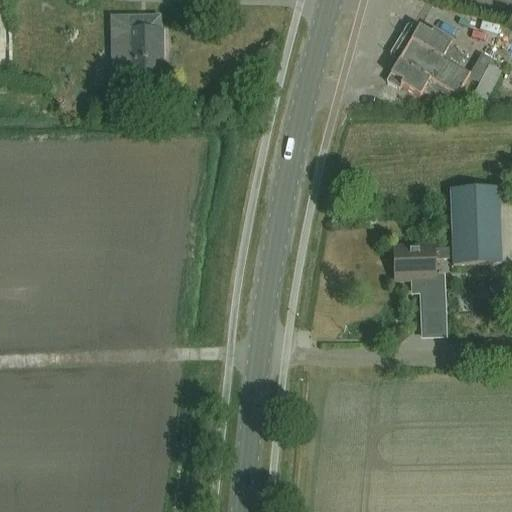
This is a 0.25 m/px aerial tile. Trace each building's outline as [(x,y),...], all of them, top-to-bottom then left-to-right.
[(113,83),(165,82),(164,31),(160,31),(160,18),(112,19),(113,83)] [(420,30),(388,84),(400,91),(402,88),(421,99),(424,94),(439,103),(443,96),(447,98),(449,94),(458,99),(470,79),(467,77),(460,71),(463,68),(459,65),(465,58),(450,50),(453,45),(434,33),(432,37),(420,30)] [(484,56),(467,77),(470,79),(481,86),(474,97),(486,103),(501,74),(490,68),(494,63),(484,56)] [(501,97),(511,100),(511,73),(509,72),(501,97)] [(454,268),(502,266),(499,191),(451,193),(453,250),(435,251),(435,249),(393,251),(395,282),(413,281),(436,280),(436,279),(435,262),(453,261),(454,268)] [(436,280),(413,281),(413,289),(420,296),(422,296),(422,301),(423,315),(440,314),(438,279),(436,279),(436,280)] [(502,283),(489,291),(496,303),(509,296),(502,283)]
